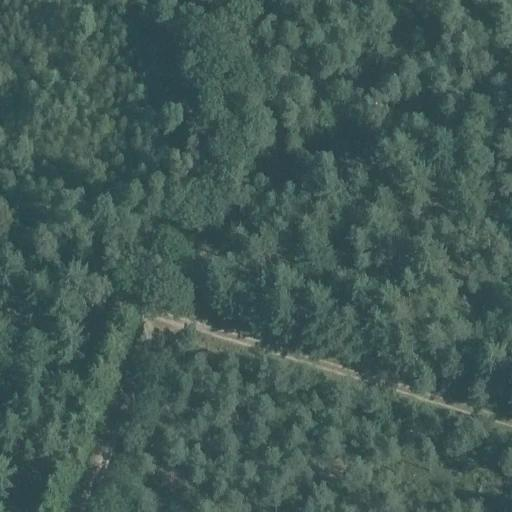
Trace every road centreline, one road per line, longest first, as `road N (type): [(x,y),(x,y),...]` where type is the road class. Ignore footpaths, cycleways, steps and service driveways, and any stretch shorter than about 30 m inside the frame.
road 1 (track): [(511,83),(176,280),(154,307)]
road 2 (track): [(154,307),(511,421)]
road 3 (track): [(154,307),(73,511)]
road 4 (track): [(0,260),(154,307)]
